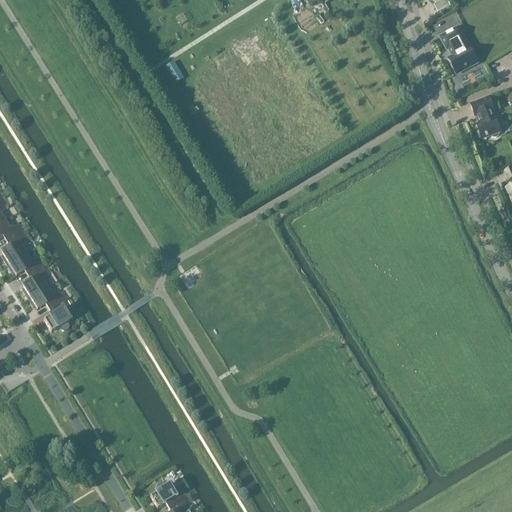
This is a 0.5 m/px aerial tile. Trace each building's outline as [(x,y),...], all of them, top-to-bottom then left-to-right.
[(445,0),(434,6),(438,14),(451,7),(447,0),(445,0)] [(448,60),(456,75),(478,64),(470,48),(468,50),(463,42),(464,41),(458,29),(441,38),(447,50),(449,50),(453,57),(448,60)] [(499,133),(500,133),(495,119),(493,119),(490,112),(494,110),(489,98),(471,106),(475,117),(477,117),(480,124),(476,126),(482,140),(492,136),(492,138),(494,138),(496,138),(498,137),(499,135),(499,133)] [(3,199),(0,201),(0,224),(5,222),(1,215),(8,207),(3,199)] [(9,243),(24,233),(20,225),(9,228),(5,222),(0,224),(0,241),(3,239),(6,244),(9,243)] [(24,233),(9,243),(6,244),(9,249),(1,255),(3,257),(2,258),(7,267),(26,255),(22,248),(29,241),(24,233)] [(27,278),(30,276),(45,266),(41,259),(30,262),(26,255),(7,267),(7,268),(13,276),(14,275),(16,278),(24,273),(27,278)] [(30,276),(27,278),(30,283),(22,288),(24,291),(23,292),(28,300),(28,301),(47,289),(43,282),(50,274),(45,266),(30,276)] [(48,311),(51,310),(66,300),(62,292),(51,296),(47,289),(28,301),(34,309),(35,308),(37,311),(45,306),(48,311)] [(51,310),(48,311),(52,317),(43,322),(51,334),(60,328),(61,330),(62,331),(64,332),(65,332),(67,332),(68,330),(69,329),(69,327),(69,325),(68,323),(69,322),(65,315),(71,308),(66,300),(51,310)] [(165,506),(168,511),(171,509),(187,500),(182,492),(173,495),(168,487),(166,488),(165,487),(164,485),(162,484),(160,484),(159,485),(157,486),(156,488),(156,490),(157,491),(158,493),(150,498),(157,510),(165,506)] [(187,500),(171,509),(168,511),(169,511),(187,511),(192,508),(187,500)]
